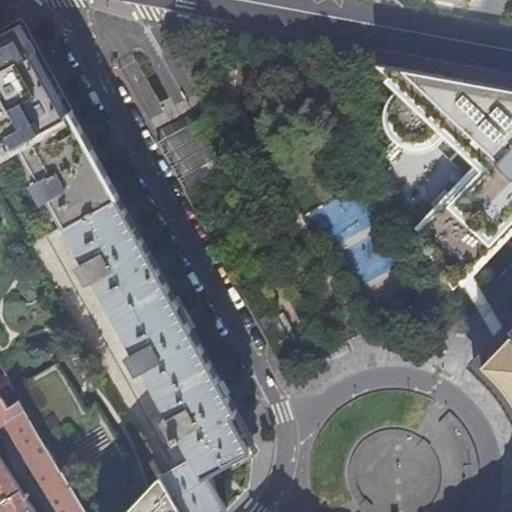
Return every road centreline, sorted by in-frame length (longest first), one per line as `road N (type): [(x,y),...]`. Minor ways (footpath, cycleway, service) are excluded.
road 1 (residential): [(63,0),(290,426),(266,511)]
road 2 (residential): [(245,0),(511,48)]
